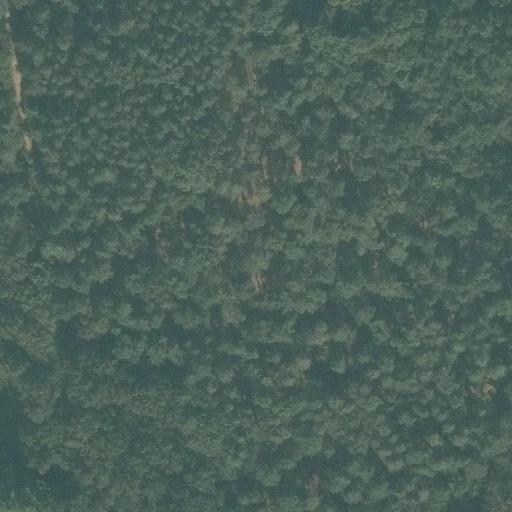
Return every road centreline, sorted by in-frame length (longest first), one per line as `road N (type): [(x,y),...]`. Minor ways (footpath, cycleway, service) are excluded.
road 1 (track): [(90,511),(14,0)]
road 2 (track): [(249,0),(68,339)]
